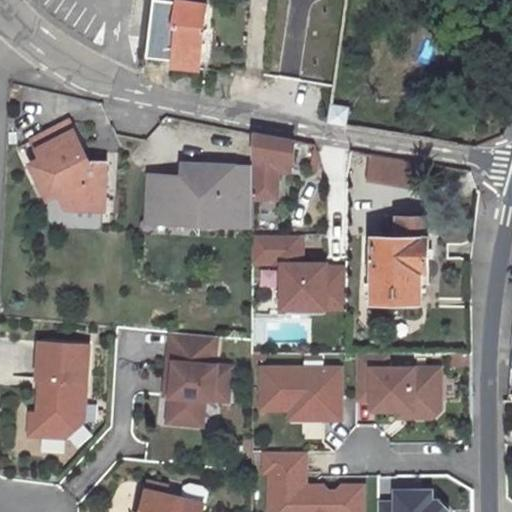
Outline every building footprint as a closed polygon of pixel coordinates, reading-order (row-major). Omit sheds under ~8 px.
[(201,0),(154,0),(146,56),(176,60),(175,66),(202,69),(209,1),(201,0)] [(266,67),(267,0),(250,0),(250,67),(266,67)] [(348,125),(353,106),(334,102),(329,120),(348,125)] [(72,119),(34,138),(44,157),(33,162),(43,180),(53,175),(61,192),(69,207),(107,209),(110,161),(97,160),(93,162),(90,163),(84,152),(87,151),(72,119)] [(298,163),(298,140),(256,134),(256,161),(256,194),(256,199),(288,200),(288,172),(288,162),(298,163)] [(87,151),(84,152),(90,163),(93,162),(87,151)] [(377,153),(372,178),(422,187),(426,162),(377,153)] [(240,193),(256,194),(256,161),(186,161),(186,180),(177,181),(177,174),(153,174),(153,214),(205,214),(205,221),(239,222),(240,193)] [(288,172),(298,171),(298,163),(288,162),(288,172)] [(53,175),(43,180),(51,198),(61,192),(53,175)] [(256,199),(256,194),(240,193),(239,222),(256,222),(256,199)] [(425,300),(425,270),(431,270),(431,235),(426,235),(427,216),(401,216),(401,236),(376,236),(376,301),(425,300)] [(252,234),(252,262),(277,263),(276,309),(343,309),(343,265),(326,265),(326,261),(304,261),(304,234),(252,234)] [(221,335),(175,331),(170,377),(176,378),(175,394),(172,421),(207,424),(209,397),(217,398),(219,383),(233,385),(236,365),(218,363),(221,335)] [(92,343),(43,338),(40,375),(46,375),(43,409),(43,412),(52,420),(68,421),(76,414),(77,400),(87,401),(92,343)] [(444,409),(444,353),(360,353),(360,399),(376,399),(376,409),(403,409),(416,409),(424,417),(436,417),(444,409)] [(306,418),(345,418),(343,367),(264,368),(265,409),(293,409),(306,409),(306,418)] [(233,385),(219,383),(217,398),(232,400),(233,385)] [(85,418),(87,401),(77,400),(76,414),(68,421),(52,420),(43,412),(43,409),(34,408),(32,431),(68,433),(85,418)] [(306,418),(306,409),(293,409),(293,419),(306,418)] [(302,433),(322,434),(323,421),(303,420),(302,433)] [(368,511),(368,486),(346,486),(341,490),(333,490),(328,486),(322,486),(317,490),(310,490),(310,452),(270,451),(269,471),(274,471),(274,511),(283,511),(368,511)] [(149,484),(140,511),(203,511),(204,509),(183,503),(167,497),(169,490),(149,484)] [(186,491),(183,503),(204,509),(207,498),(203,494),(191,491),(186,491)] [(402,504),(382,504),(382,511),(453,511),(453,510),(444,500),(436,501),(436,491),(401,491),(402,504)]
